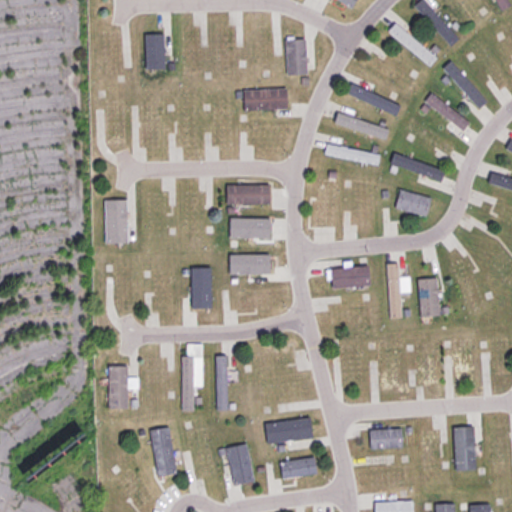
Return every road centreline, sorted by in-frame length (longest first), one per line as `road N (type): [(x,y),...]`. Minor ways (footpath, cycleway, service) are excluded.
road 1 (residential): [(381,0),(342,38),(288,176),(302,318),(333,414),(347,511)]
road 2 (residential): [(511,119),(488,146),(461,216),(416,244),(292,256)]
road 3 (residential): [(342,38),(309,15),(261,3),(144,8)]
road 4 (residential): [(333,414),(511,402)]
road 5 (residential): [(302,318),(240,331),(127,334)]
road 6 (residential): [(288,176),(120,169)]
